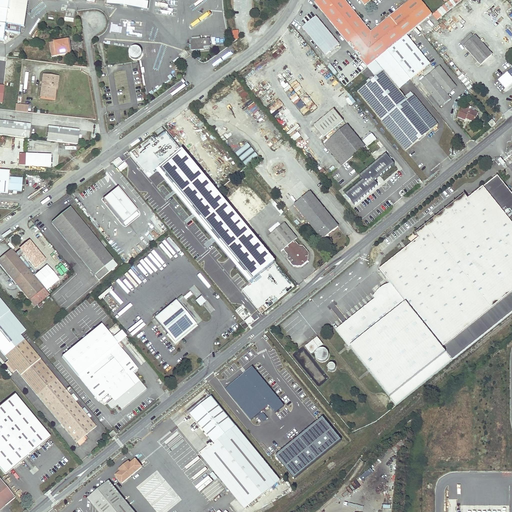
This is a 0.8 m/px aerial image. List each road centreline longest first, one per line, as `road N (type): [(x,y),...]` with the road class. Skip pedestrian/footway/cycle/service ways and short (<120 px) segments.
road 1 (unclassified): [(0,231),(245,54),(293,0)]
road 2 (unclassified): [(88,468),(308,287)]
road 3 (unclassified): [(350,253),(511,120)]
